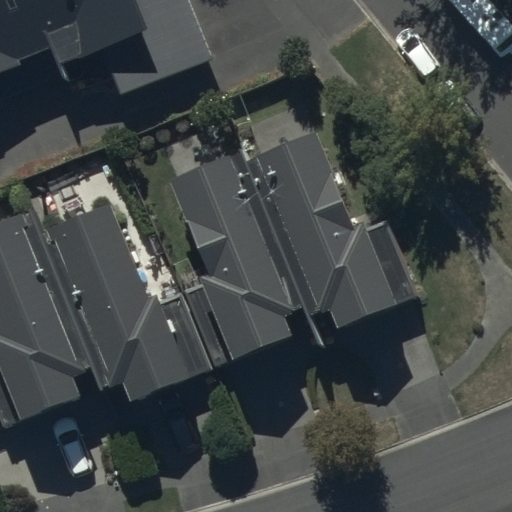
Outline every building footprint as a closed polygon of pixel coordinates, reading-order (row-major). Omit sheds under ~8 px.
[(0,0),(0,93),(51,73),(57,89),(103,71),(116,102),(207,64),(180,0),(0,0)] [(322,141),(249,172),(306,312),(312,310),(319,325),(337,318),(345,337),(405,312),(371,232),(362,236),(322,141)] [(305,315),(244,163),(173,193),(210,283),(203,286),(241,376),(302,351),(290,321),(305,315)] [(33,214),(0,228),(0,322),(4,333),(0,335),(0,364),(26,426),(90,399),(81,378),(99,370),(33,214)] [(120,215),(59,239),(120,398),(130,394),(136,410),(196,387),(190,372),(214,363),(185,288),(161,297),(165,307),(156,310),(120,215)]
